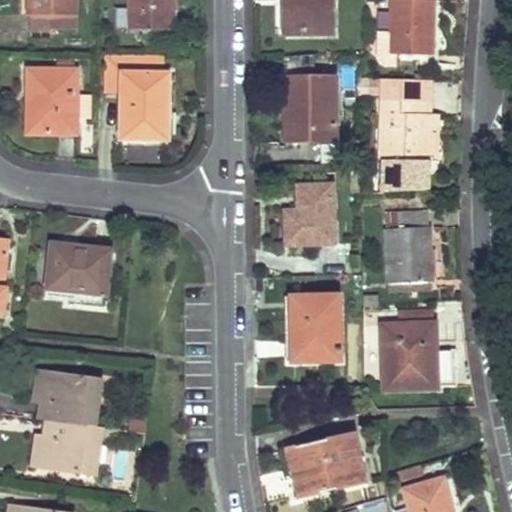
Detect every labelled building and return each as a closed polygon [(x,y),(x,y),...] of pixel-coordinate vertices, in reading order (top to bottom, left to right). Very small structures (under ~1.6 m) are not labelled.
[(76,0),(26,0),(26,17),(29,17),(29,33),(49,33),(49,30),(76,30),(76,0)] [(129,0),(129,31),(172,31),(172,0),(129,0)] [(282,0),(283,36),(333,36),(333,0),(282,0)] [(395,55),(432,56),(433,0),(390,0),(389,33),(377,32),(376,58),(379,64),(384,67),(395,67),(395,55)] [(34,135),(76,135),(76,120),(76,96),(76,71),(28,71),(27,92),(35,92),(34,135)] [(167,75),(122,74),(121,140),(166,140),(167,75)] [(335,77),(294,78),(295,121),(284,121),(284,145),(336,144),(335,77)] [(284,121),(295,121),(294,78),(283,78),(284,121)] [(354,79),(355,96),(367,96),(366,80),(354,79)] [(379,97),(380,80),(366,80),(367,96),(379,97)] [(429,102),(430,82),(380,80),(379,97),(379,101),(429,102)] [(27,92),(27,135),(34,135),(35,92),(27,92)] [(76,120),(90,121),(90,97),(76,96),(76,120)] [(429,102),(379,101),(378,161),(428,162),(429,115),(429,102)] [(436,162),(437,115),(429,115),(428,162),(436,162)] [(332,187),(308,187),(309,211),(297,212),(284,212),(285,246),(334,245),(332,187)] [(297,212),(309,211),(308,187),(296,187),(297,212)] [(426,214),(384,216),(388,285),(429,283),(426,214)] [(70,246),(50,244),(46,290),(106,296),(110,251),(92,249),(92,254),(69,251),(70,246)] [(339,296),(290,298),(292,363),(340,362),(339,296)] [(434,324),(381,326),(383,391),(436,389),(434,324)] [(45,371),(38,370),(33,403),(41,404),(45,371)] [(101,380),(45,371),(41,404),(38,420),(45,421),(94,428),(101,380)] [(94,428),(45,421),(43,437),(38,469),(95,477),(102,429),(94,428)] [(292,476),(297,499),(366,484),(355,434),(295,448),(301,474),(292,476)] [(31,468),(38,469),(43,437),(36,436),(31,468)] [(286,450),(292,476),(301,474),(295,448),(286,450)] [(451,511),(442,480),(403,491),(408,511),(451,511)]
